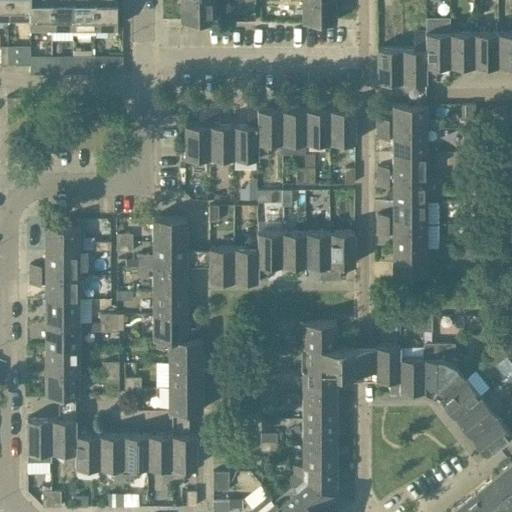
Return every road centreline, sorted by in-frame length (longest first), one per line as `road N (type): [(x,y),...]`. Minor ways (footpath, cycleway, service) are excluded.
road 1 (residential): [(3,330),(7,212),(38,185),(121,186),(143,169),(143,87)]
road 2 (residential): [(143,56),(362,56)]
road 3 (residential): [(27,511),(7,489),(3,330)]
road 4 (residential): [(0,76),(143,87)]
